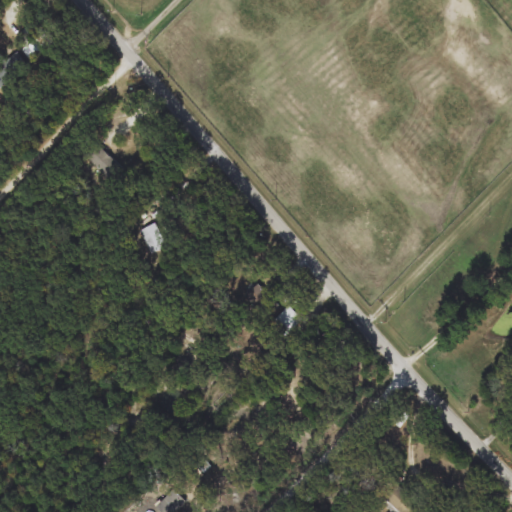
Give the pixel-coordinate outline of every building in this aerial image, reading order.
[(30,58),(23,50),(35,38),(43,46),(30,58)] [(28,68),(0,89),(0,55),(5,62),(17,53),(28,68)] [(125,173),(112,186),(84,157),(97,145),(125,173)] [(164,248),(150,253),(141,229),(155,224),(164,248)] [(266,319),(245,298),(258,284),(280,306),(266,319)] [(285,337),(272,324),(289,306),(302,320),(285,337)] [(396,511),(375,494),(389,478),(424,508),(420,511),(396,511)] [(186,502),(175,511),(159,511),(155,508),(173,490),(186,502)]
